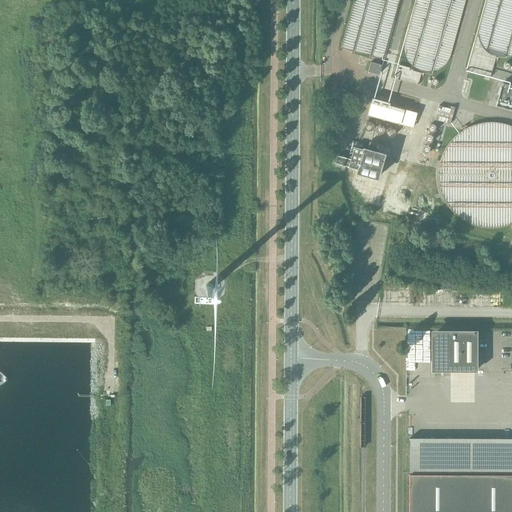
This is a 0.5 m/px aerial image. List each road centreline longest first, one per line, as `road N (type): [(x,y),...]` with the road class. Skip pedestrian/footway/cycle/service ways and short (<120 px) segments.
road 1 (tertiary): [(292,361),(292,0)]
road 2 (unclassified): [(383,511),(379,379),(359,364),(292,361)]
road 3 (tertiary): [(290,511),(292,361)]
